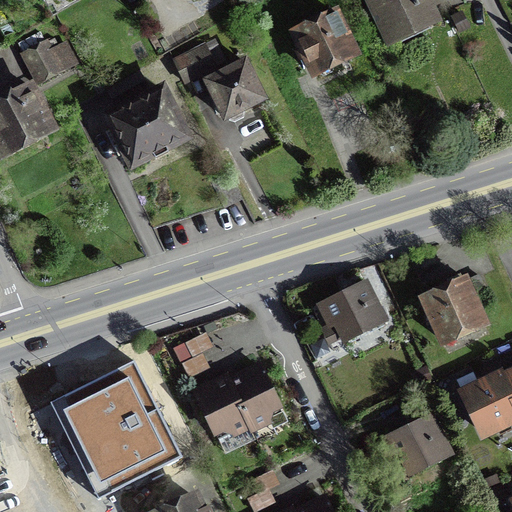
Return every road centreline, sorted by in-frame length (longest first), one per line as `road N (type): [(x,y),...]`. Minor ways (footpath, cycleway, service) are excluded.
road 1 (residential): [(247,263),(371,511)]
road 2 (primary): [(511,180),(247,263)]
road 3 (primary): [(247,263),(34,331)]
